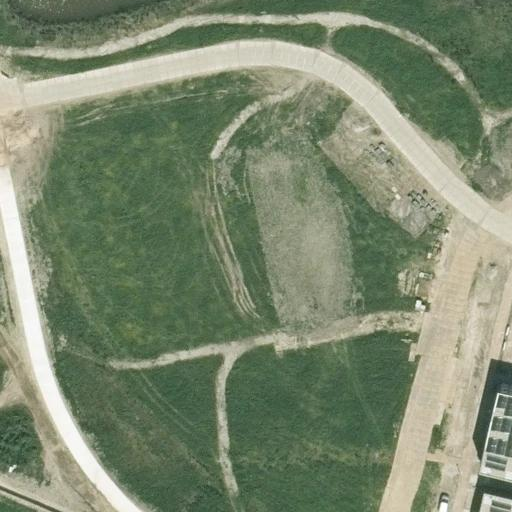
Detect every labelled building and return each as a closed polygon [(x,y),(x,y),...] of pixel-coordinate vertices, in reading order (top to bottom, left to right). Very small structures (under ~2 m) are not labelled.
[(511,384),(499,382),(494,402),(511,406),(511,384)] [(511,406),(494,402),(489,422),(511,427),(511,406)] [(511,427),(489,422),(485,441),(511,447),(511,427)] [(511,447),(485,441),(480,462),(511,469),(511,447)] [(511,511),(511,491),(485,486),(479,508),(498,511),(511,511)]
